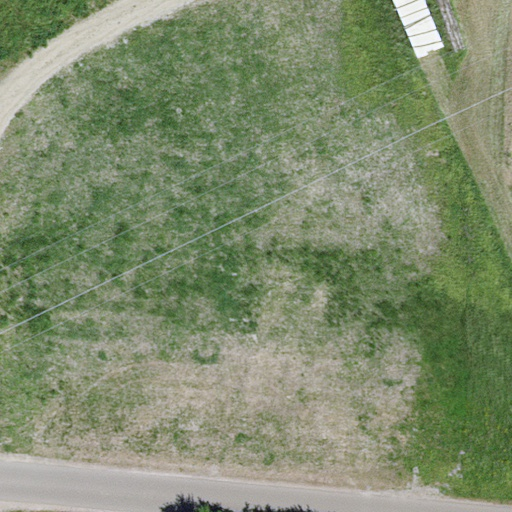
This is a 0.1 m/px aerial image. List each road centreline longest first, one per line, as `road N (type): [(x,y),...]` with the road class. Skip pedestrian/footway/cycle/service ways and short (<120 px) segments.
road 1 (unclassified): [(0,478),(347,511)]
road 2 (track): [(0,92),(52,36),(131,0)]
